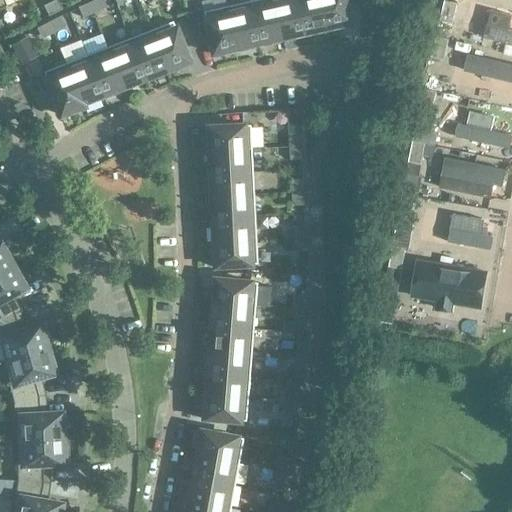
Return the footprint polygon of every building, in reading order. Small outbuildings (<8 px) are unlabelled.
[(55,0),(44,6),(48,16),(61,10),(55,0)] [(95,0),(90,3),(94,13),(106,7),(102,0),(95,0)] [(255,0),(248,2),(258,43),(280,38),(271,0),(255,0)] [(271,0),(280,38),(302,33),(294,0),(271,0)] [(294,0),(302,33),(324,28),(317,0),(294,0)] [(317,0),(324,28),(348,23),(342,0),(317,0)] [(457,4),(445,1),(440,22),(453,24),(457,4)] [(226,7),(235,48),(258,43),(248,2),(226,7)] [(94,13),(90,3),(78,8),(82,18),(94,13)] [(235,48),(226,7),(203,12),(212,54),(235,48)] [(511,16),(491,11),(484,38),(511,45),(511,30),(508,30),(511,16)] [(48,23),(53,33),(65,27),(60,17),(48,23)] [(172,22),(150,30),(166,70),(188,62),(172,22)] [(53,33),(48,23),(36,29),(41,39),(53,33)] [(150,30),(129,39),(144,79),(166,70),(150,30)] [(36,56),(26,37),(10,46),(20,65),(36,56)] [(449,40),(437,37),(432,58),(444,61),(449,40)] [(129,39),(108,47),(123,87),(144,79),(129,39)] [(108,47),(86,55),(102,95),(123,87),(108,47)] [(86,55),(65,64),(82,107),(83,107),(82,103),(102,95),(86,55)] [(464,74),(511,85),(511,67),(467,57),(464,74)] [(80,108),(82,107),(65,64),(43,72),(60,116),(63,115),(63,114),(80,108)] [(437,92),(424,89),(419,110),(432,113),(437,92)] [(436,114),(432,113),(419,110),(418,110),(415,125),(414,128),(431,132),(436,114)] [(456,123),(453,138),(511,151),(511,145),(511,135),(492,131),(495,118),(471,112),(468,126),(456,123)] [(208,152),(251,149),(250,125),(207,128),(208,152)] [(289,147),(300,147),(299,134),(288,134),(289,147)] [(425,144),(413,142),(409,162),(421,165),(425,144)] [(96,200),(148,178),(134,146),(82,168),(96,200)] [(300,147),(289,147),(289,160),(301,160),(300,147)] [(209,174),(252,172),(251,149),(208,152),(209,174)] [(501,187),(505,170),(446,159),(439,187),(482,196),(483,193),(490,195),(492,185),(501,187)] [(210,197),(253,195),(252,172),(209,174),(210,197)] [(291,193),(302,192),(301,179),(290,180),(291,193)] [(302,192),(291,193),(292,206),(303,205),(302,192)] [(415,197),(402,194),(398,215),(411,218),(415,197)] [(212,220),(254,218),(253,195),(210,197),(212,220)] [(454,214),(437,211),(432,239),(471,247),(471,246),(474,233),(479,234),(493,236),(495,222),(485,220),(454,214)] [(213,243),(256,240),(254,218),(212,220),(213,243)] [(293,238),(305,238),(304,225),(293,225),(293,238)] [(266,238),(268,248),(287,245),(286,235),(266,238)] [(305,238),(293,238),(294,251),(305,251),(305,238)] [(256,240),(213,243),(214,266),(257,264),(256,240)] [(0,272),(12,266),(0,244),(0,272)] [(405,249),(393,247),(389,267),(402,270),(405,249)] [(436,300),(456,304),(481,308),(486,272),(418,261),(412,297),(436,300)] [(12,266),(0,272),(0,319),(14,314),(9,304),(12,302),(9,296),(24,288),(12,266)] [(212,303),(255,307),(257,283),(214,280),(212,303)] [(292,310),(304,311),(305,298),(293,297),(292,310)] [(255,307),(212,303),(210,326),(253,330),(255,307)] [(304,311),(292,310),(291,323),(302,324),(304,311)] [(14,314),(0,319),(0,339),(1,339),(7,360),(0,361),(0,362),(47,349),(40,325),(23,330),(21,323),(17,324),(14,314)] [(208,349),(251,352),(253,330),(210,326),(208,349)] [(295,356),(306,357),(307,344),(296,343),(295,356)] [(47,349),(0,362),(0,365),(6,387),(9,386),(13,401),(39,397),(35,386),(39,385),(37,378),(54,373),(47,349)] [(206,372),(249,375),(251,352),(208,349),(206,372)] [(304,379),(305,370),(306,357),(295,356),(293,378),(304,379)] [(205,394),(247,398),(249,375),(206,372),(205,394)] [(278,400),(285,401),(296,402),(297,389),(279,387),(278,400)] [(247,398),(205,394),(203,418),(245,422),(247,398)] [(39,397),(13,401),(14,418),(19,418),(20,441),(63,438),(61,413),(43,414),(43,407),(39,407),(39,397)] [(296,402),(285,401),(284,414),(295,415),(296,402)] [(196,455),(238,462),(243,439),(201,431),(196,455)] [(63,438),(20,441),(21,463),(16,463),(17,481),(43,482),(43,471),(46,471),(46,464),(64,463),(63,438)] [(192,477),(234,485),(238,462),(196,455),(192,477)] [(276,469),(287,471),(289,458),(278,456),(276,469)] [(287,471),(276,469),(273,482),(284,484),(287,471)] [(188,499),(230,507),(234,485),(192,477),(188,499)] [(43,482),(17,481),(14,496),(12,495),(8,511),(60,511),(61,504),(44,501),(45,494),(41,493),(43,482)] [(185,511),(229,511),(230,507),(188,499),(185,511)] [(267,511),(279,511),(281,503),(270,501),(267,511)]
